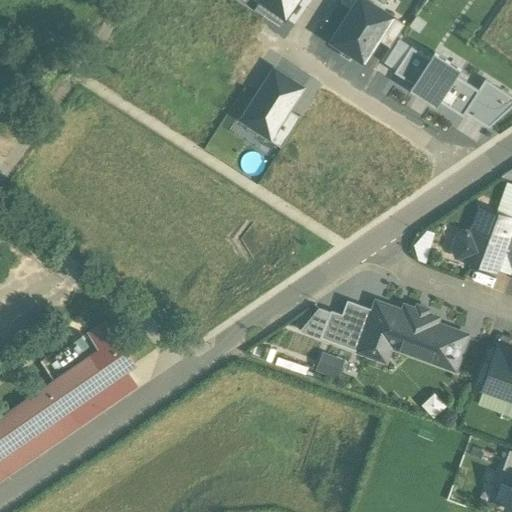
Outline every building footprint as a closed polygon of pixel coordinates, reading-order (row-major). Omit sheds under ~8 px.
[(263,0),(287,16),(298,0),(263,0)] [(352,10),(333,41),(363,60),(377,39),(392,16),(366,0),(343,0),(341,3),(352,10)] [(392,16),(377,39),(390,48),(405,25),(392,16)] [(414,85),(430,59),(411,47),(394,73),(414,85)] [(414,85),(410,90),(437,107),(440,101),(457,76),(461,69),(435,52),(430,59),(414,85)] [(289,109),(303,88),(274,70),(242,120),(270,138),(289,109)] [(478,89),(457,76),(440,101),(463,116),(465,113),(480,90),(478,89)] [(480,90),(465,113),(489,127),(511,106),(511,97),(485,80),(478,89),(480,90)] [(301,117),(289,109),(270,138),(268,140),(281,148),(301,117)] [(511,219),(480,208),(471,233),(467,231),(467,232),(465,232),(458,235),(453,249),(456,256),(496,271),(504,248),(511,226),(511,219)] [(511,276),(498,273),(494,291),(511,294),(511,276)] [(373,310),(347,301),(342,315),(331,311),(321,337),(358,351),(373,310)] [(438,318),(405,305),(403,311),(376,302),(373,310),(358,351),(385,361),(391,345),(455,369),(467,335),(436,323),(438,318)] [(82,335),(94,353),(115,338),(104,321),(82,335)] [(94,353),(82,335),(42,361),(54,380),(94,353)] [(134,365),(115,338),(94,353),(54,380),(0,417),(0,477),(135,384),(126,371),(134,365)] [(511,351),(511,352),(498,347),(483,389),(511,399),(511,351)] [(341,361),(323,355),(318,369),(336,376),(341,361)]
